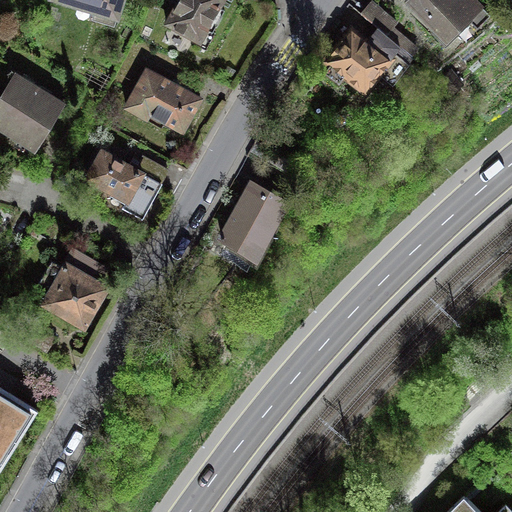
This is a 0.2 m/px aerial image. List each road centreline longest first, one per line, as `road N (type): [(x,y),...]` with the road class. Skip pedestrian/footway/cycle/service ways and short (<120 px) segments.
road 1 (residential): [(21,511),(257,88),(322,0)]
road 2 (primary): [(191,511),(355,309),(511,163)]
road 3 (residential): [(483,411),(430,467),(402,511)]
